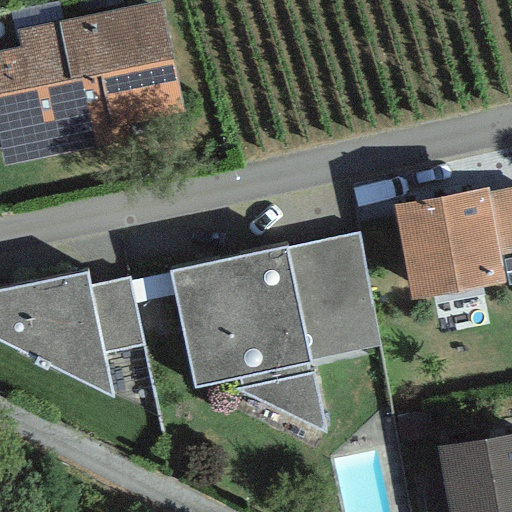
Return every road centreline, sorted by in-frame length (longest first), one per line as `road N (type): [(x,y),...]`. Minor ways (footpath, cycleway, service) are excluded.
road 1 (residential): [(0,241),(511,131)]
road 2 (residential): [(203,511),(0,414)]
